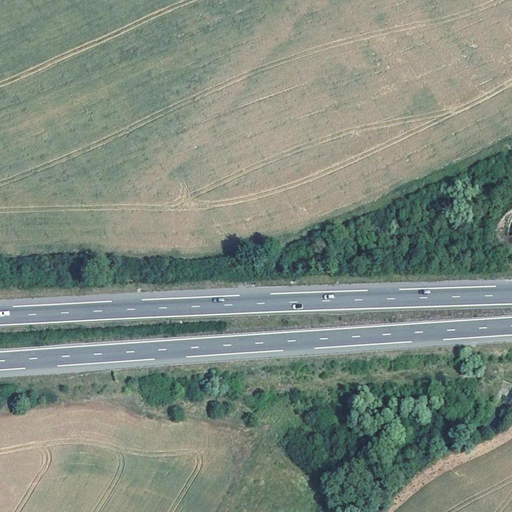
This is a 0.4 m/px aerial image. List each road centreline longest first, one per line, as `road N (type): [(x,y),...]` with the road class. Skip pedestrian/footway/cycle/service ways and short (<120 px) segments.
road 1 (motorway): [(0,363),(511,328)]
road 2 (motorway): [(511,297),(0,320)]
road 3 (track): [(128,403),(511,369)]
